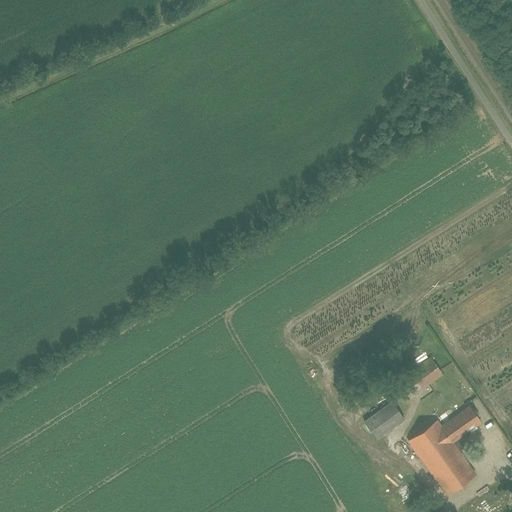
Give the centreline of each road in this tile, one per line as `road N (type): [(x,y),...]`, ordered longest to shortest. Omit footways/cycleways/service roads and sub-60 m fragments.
road 1 (track): [(323,399),(283,328),(511,185)]
road 2 (residential): [(418,0),(511,145)]
